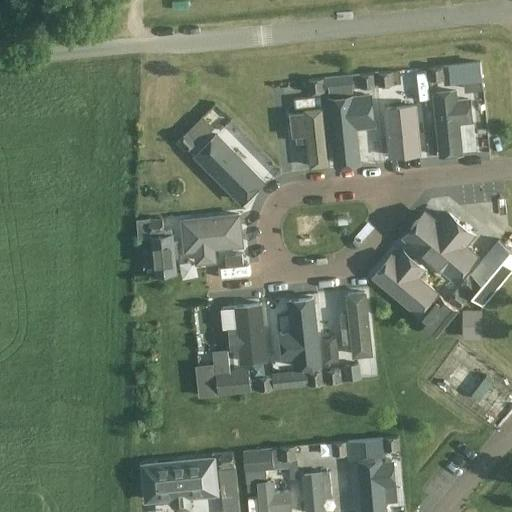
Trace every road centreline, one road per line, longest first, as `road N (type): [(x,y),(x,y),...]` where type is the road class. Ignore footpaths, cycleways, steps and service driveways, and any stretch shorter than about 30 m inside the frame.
road 1 (unclassified): [(0,63),(511,13)]
road 2 (residential): [(379,185),(281,196),(265,239),(269,275),(336,268),(379,219),(381,204)]
road 3 (residential): [(511,170),(379,185)]
